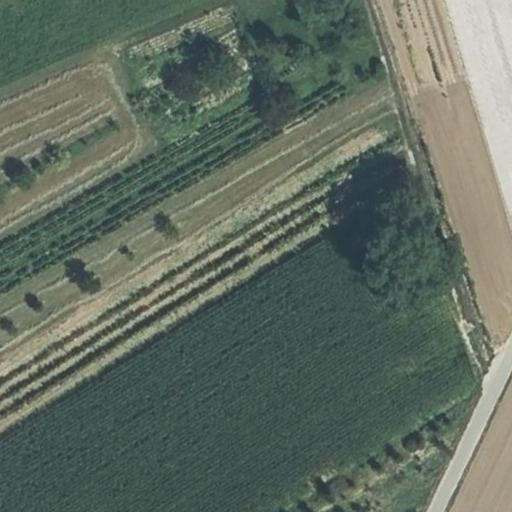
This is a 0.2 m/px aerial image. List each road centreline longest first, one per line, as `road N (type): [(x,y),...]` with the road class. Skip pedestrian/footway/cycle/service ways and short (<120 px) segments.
road 1 (track): [(369,0),(477,343),(505,362)]
road 2 (track): [(511,349),(435,511)]
